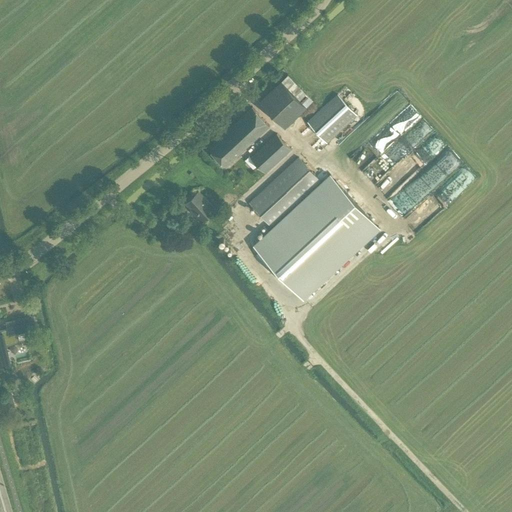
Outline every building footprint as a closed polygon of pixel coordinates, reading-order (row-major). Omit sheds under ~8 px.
[(287,75),(260,101),(284,128),(312,101),(287,75)] [(337,94),(308,122),(327,142),(356,115),(337,94)] [(225,167),(269,126),(253,108),(209,149),(225,167)] [(266,173),(291,150),(277,134),(251,158),(266,173)] [(272,226),(321,181),(299,158),(251,203),(272,226)] [(255,246),(304,298),(380,226),(331,174),(255,246)] [(389,176),(378,186),(386,195),(397,186),(389,176)] [(201,222),(215,209),(199,192),(186,204),(199,218),(199,219),(201,222)] [(0,367),(11,364),(6,343),(17,341),(15,332),(36,327),(33,315),(7,321),(8,328),(1,329),(2,334),(0,334),(0,367)]
